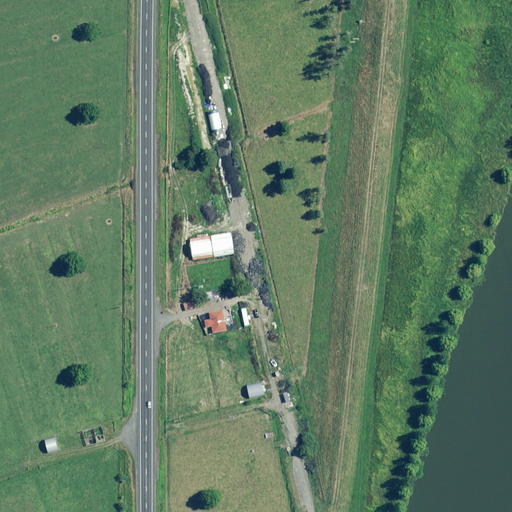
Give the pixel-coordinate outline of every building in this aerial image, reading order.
[(195,313),(190,298),(181,301),(185,312),(180,314),(181,318),(195,313)] [(227,330),(222,310),(209,313),(210,319),(204,321),(205,327),(211,326),(212,333),(227,330)] [(246,385),(249,397),(264,394),(261,382),(246,385)] [(101,426),(82,431),(86,446),(105,441),(101,426)] [(58,450),(54,437),(44,439),(48,453),(58,450)]
